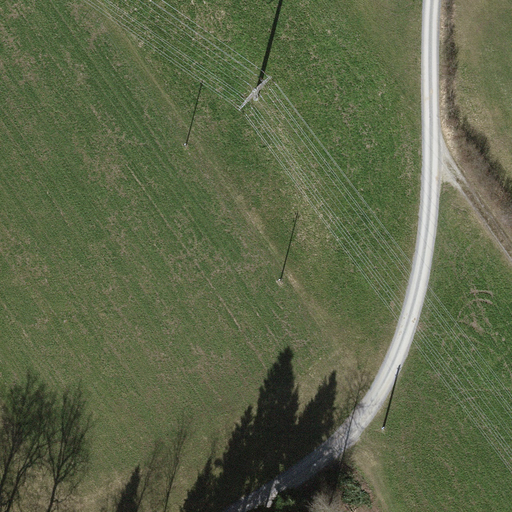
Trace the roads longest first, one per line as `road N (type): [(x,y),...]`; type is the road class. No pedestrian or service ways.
road 1 (track): [(432,0),(426,254),(408,335),(344,443),(229,511)]
road 2 (track): [(432,164),(452,170),(511,257)]
